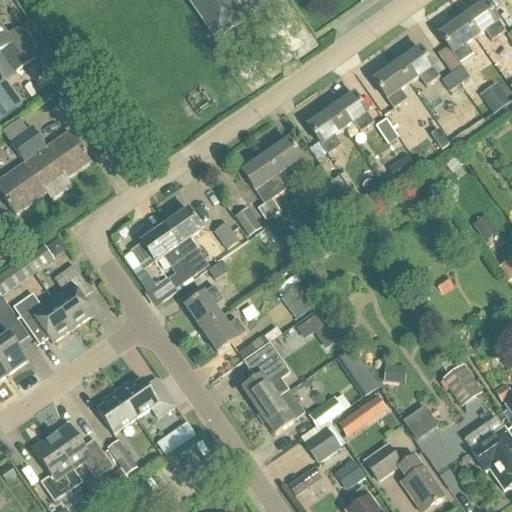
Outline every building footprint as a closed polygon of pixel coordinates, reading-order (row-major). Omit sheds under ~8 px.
[(187,0),(216,42),(246,21),(231,0),(251,0),(253,3),(257,0),(187,0)] [(485,8),(462,24),(475,43),(484,36),(491,46),(505,37),(485,8)] [(297,23),(284,32),(297,52),(310,43),(297,23)] [(439,40),(458,69),(472,59),(465,49),(475,43),(462,24),(439,40)] [(0,53),(2,53),(16,73),(40,57),(21,29),(6,39),(0,30),(0,53)] [(396,70),(409,88),(418,82),(425,92),(439,82),(419,54),(396,70)] [(373,86),(386,104),(393,114),(407,105),(400,95),(409,88),(396,70),(373,86)] [(450,96),(459,90),(466,100),(473,96),(469,90),(473,88),(462,71),(442,84),(450,96)] [(497,87),(479,99),(493,119),(511,107),(497,87)] [(0,91),(0,125),(16,115),(0,91)] [(330,116),(343,134),(352,128),(359,138),(373,128),(353,100),(330,116)] [(308,131),(320,150),(327,160),(341,150),(334,140),(343,134),(330,116),(308,131)] [(389,150),(400,142),(387,124),(376,132),(389,150)] [(67,183),(91,166),(70,136),(46,152),(32,131),(10,147),(25,167),(0,184),(0,196),(16,219),(47,197),(52,204),(72,190),(67,183)] [(278,180),(290,196),(300,189),(296,184),(309,174),(301,163),(288,145),(265,161),(278,180)] [(258,214),(265,224),(279,215),(272,204),(286,194),(277,181),(278,180),(265,161),(242,177),(264,209),(258,214)] [(328,180),(320,169),(310,177),(317,187),(328,180)] [(348,206),(359,198),(343,175),(332,182),(348,206)] [(260,231),(247,211),(233,220),(246,240),(260,231)] [(165,230),(197,278),(209,270),(190,243),(202,234),(189,214),(165,230)] [(238,245),(224,225),(212,234),(226,254),(238,245)] [(169,283),(176,293),(197,278),(165,230),(142,246),(155,266),(164,261),(172,272),(176,269),(180,275),(169,283)] [(3,280),(13,294),(55,264),(45,250),(3,280)] [(209,274),(216,284),(227,278),(220,266),(209,274)] [(52,302),(73,333),(94,319),(83,303),(92,296),(74,270),(54,283),(62,295),(52,302)] [(301,285),(278,301),(294,324),(317,308),(301,285)] [(186,311),(202,334),(220,321),(213,312),(224,305),(214,291),(186,311)] [(42,332),(53,348),(73,333),(52,302),(41,310),(33,298),(14,312),(32,338),(42,332)] [(0,300),(0,328),(4,334),(17,324),(0,300)] [(220,321),(202,334),(217,357),(246,337),(236,323),(226,330),(220,321)] [(327,328),(317,335),(329,351),(339,344),(327,328)] [(0,367),(8,379),(28,365),(9,338),(0,344),(0,367)] [(245,366),(257,384),(243,393),(259,416),(288,397),(281,385),(290,379),(270,350),(245,366)] [(456,360),(440,371),(447,381),(463,370),(456,360)] [(444,383),(464,411),(482,396),(464,369),(463,370),(447,381),(444,383)] [(386,370),(385,385),(399,386),(401,372),(386,370)] [(117,395),(136,423),(151,413),(158,423),(175,411),(157,383),(147,390),(142,384),(135,389),(132,385),(117,395)] [(97,415),(114,439),(136,423),(117,395),(102,406),(105,410),(97,415)] [(288,397),(259,416),(274,440),(293,427),(304,419),(288,397)] [(342,414),(333,400),(306,419),(315,432),(342,414)] [(370,412),(374,420),(396,408),(392,400),(370,412)] [(338,428),(347,441),(366,427),(357,414),(338,428)] [(183,425),(153,446),(163,460),(193,439),(183,425)] [(52,443),(75,475),(85,468),(95,483),(113,471),(95,444),(85,450),(69,428),(56,437),(58,439),(52,443)] [(324,431),(300,446),(315,467),(338,451),(324,431)] [(511,446),(503,434),(471,457),(484,477),(487,474),(503,496),(511,490),(511,446)] [(41,486),(55,506),(83,487),(75,475),(52,443),(47,446),(46,444),(33,453),(51,480),(41,486)] [(117,444),(106,452),(125,478),(136,471),(117,444)] [(361,465),(375,487),(401,469),(386,448),(361,465)] [(407,483),(405,484),(424,511),(430,511),(445,502),(415,460),(399,471),(407,483)] [(363,481),(352,464),(332,477),(344,494),(363,481)] [(110,483),(117,493),(128,485),(120,475),(110,483)] [(376,511),(363,492),(351,501),(356,509),(351,511),(376,511)]
